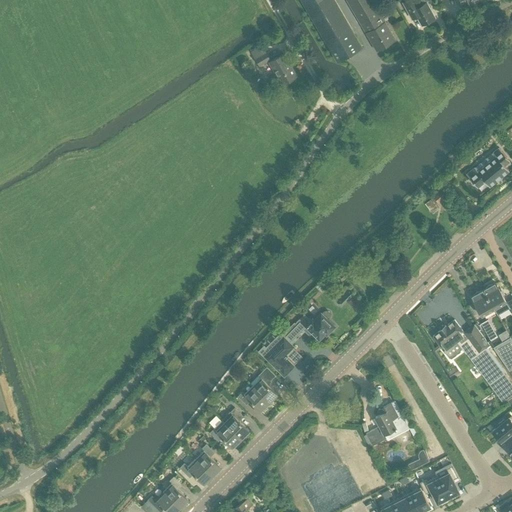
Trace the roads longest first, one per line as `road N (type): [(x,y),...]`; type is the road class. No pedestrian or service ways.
road 1 (unclassified): [(0,495),(47,468),(128,386),(378,76),(451,29),(511,3)]
road 2 (secondary): [(384,322),(194,511)]
road 3 (residential): [(384,322),(495,487)]
road 4 (secondary): [(511,203),(384,322)]
road 5 (unknown): [(340,114),(271,0)]
